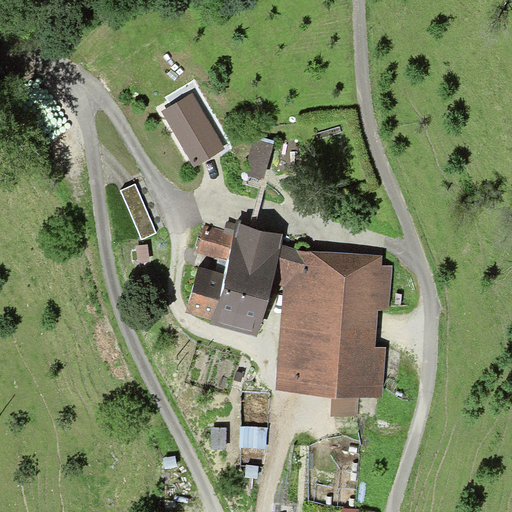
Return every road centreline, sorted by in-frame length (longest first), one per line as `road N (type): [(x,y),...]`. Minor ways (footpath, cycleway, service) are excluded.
road 1 (unclassified): [(0,38),(50,63),(89,105),(106,263),(124,327),(215,511)]
road 2 (track): [(394,511),(437,346),(433,296),(367,108),(359,0)]
